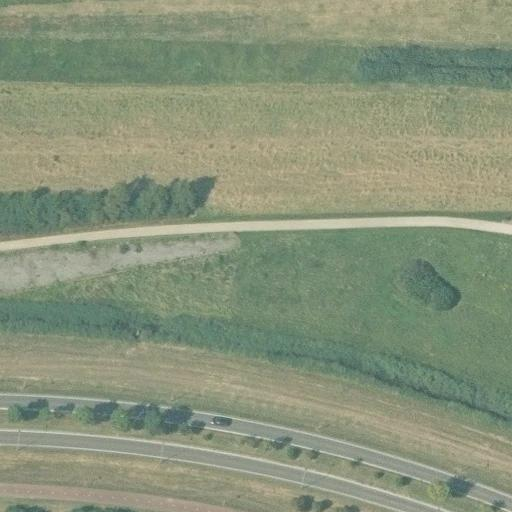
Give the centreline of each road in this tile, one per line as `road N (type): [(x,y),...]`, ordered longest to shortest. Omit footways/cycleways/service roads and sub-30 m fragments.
road 1 (secondary): [(511,506),(368,456),(205,419),(0,400)]
road 2 (secondary): [(0,436),(198,454),(424,511)]
